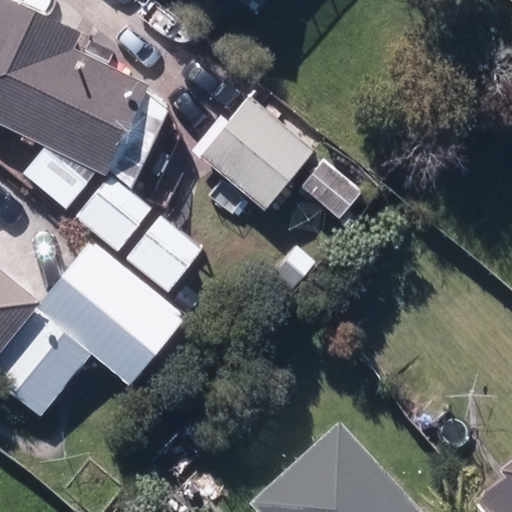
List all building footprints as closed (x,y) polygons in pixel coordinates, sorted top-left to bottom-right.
[(0,0),(0,117),(133,181),(169,107),(141,94),(148,79),(71,44),(80,24),(26,0),(0,0)] [(200,155),(265,205),(312,144),(248,94),(200,155)] [(300,181),(337,214),(359,187),(322,156),(300,181)] [(117,254),(154,210),(111,174),(74,218),(117,254)] [(164,213),(127,256),(170,292),(206,248),(164,213)] [(42,301),(40,299),(0,266),(0,379),(40,413),(93,349),(129,379),(181,316),(92,241),(42,301)] [(428,511),(339,415),(250,498),(263,511),(428,511)] [(511,511),(511,455),(501,464),(508,473),(476,497),(487,511),(511,511)]
